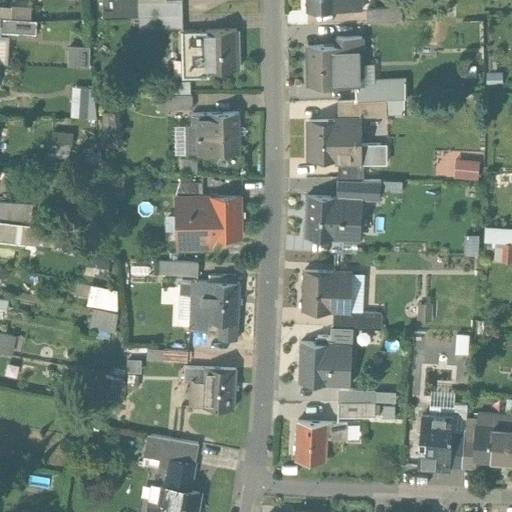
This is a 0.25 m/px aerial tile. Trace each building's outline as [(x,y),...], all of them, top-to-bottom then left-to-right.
[(113,0),(113,14),(140,15),(140,25),(183,26),(183,0),(113,0)] [(337,0),(307,0),(308,11),(338,10),(337,0)] [(10,5),(0,5),(0,17),(9,17),(10,5)] [(237,32),(208,33),(209,72),(238,72),(237,32)] [(336,46),(309,46),(310,86),(355,85),(362,85),(362,82),(361,37),(336,38),(336,46)] [(193,81),(158,82),(159,110),(194,108),(193,81)] [(362,82),(362,85),(355,85),(355,100),(406,98),(405,81),(362,82)] [(73,85),(73,115),(96,116),(96,85),(73,85)] [(238,113),(208,113),(209,153),(239,152),(238,113)] [(339,121),(309,121),(309,160),(339,160),(339,121)] [(361,180),(338,180),(338,199),(359,200),(379,201),(380,181),(361,181),(361,180)] [(240,198),(210,199),(211,238),(241,237),(240,198)] [(338,199),(307,198),(305,237),(357,240),(359,200),(338,199)] [(210,199),(176,199),(178,249),(211,249),(211,238),(210,199)] [(18,223),(0,221),(0,234),(17,236),(18,223)] [(511,239),(511,224),(487,224),(486,239),(511,239)] [(161,259),(161,272),(197,272),(197,260),(161,259)] [(334,273),(304,272),(302,311),(332,313),(334,273)] [(239,284),(209,282),(207,322),(219,322),(218,339),(237,340),(239,284)] [(118,306),(119,285),(89,284),(89,305),(118,306)] [(91,327),(117,329),(119,309),(93,307),(91,327)] [(0,355),(12,358),(17,334),(0,330),(0,355)] [(330,345),(300,344),(299,383),(329,385),(330,345)] [(235,370),(205,368),(203,408),(234,409),(235,370)] [(374,392),(337,390),(337,405),(373,405),(374,405),(374,392)] [(373,405),(337,405),(337,419),(373,419),(373,405)] [(467,406),(454,406),(453,415),(466,416),(467,406)] [(453,420),(421,418),(419,439),(427,439),(426,453),(418,452),(417,468),(438,470),(438,469),(449,470),(449,469),(452,433),(453,420)] [(327,423),(297,422),(295,462),(325,463),(326,440),(346,441),(347,424),(327,424),(327,423)] [(511,431),(477,428),(476,444),(474,461),(475,461),(511,464),(511,431)] [(464,434),(452,433),(449,469),(462,470),(462,468),(464,443),(464,434)] [(476,444),(464,443),(462,468),(475,469),(475,461),(474,461),(476,444)] [(190,477),(171,473),(166,503),(171,504),(174,489),(188,491),(190,477)] [(188,491),(174,489),(171,504),(169,511),(196,511),(199,493),(188,491)]
